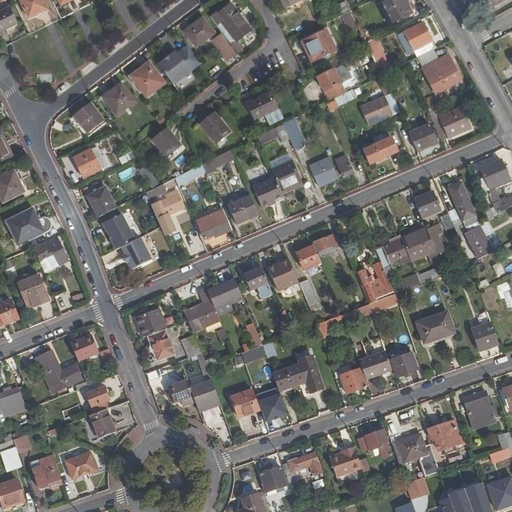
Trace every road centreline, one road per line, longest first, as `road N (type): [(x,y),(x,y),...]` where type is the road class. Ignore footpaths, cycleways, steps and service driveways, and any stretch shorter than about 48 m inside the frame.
road 1 (residential): [(107,307),(511,133)]
road 2 (residential): [(511,360),(211,465)]
road 3 (residential): [(27,125),(192,0)]
road 4 (residential): [(107,307),(27,125)]
road 5 (residential): [(258,0),(278,41),(187,114)]
road 6 (residential): [(157,440),(107,307)]
